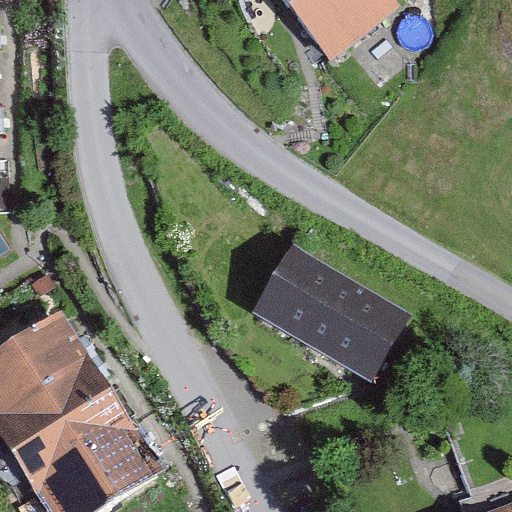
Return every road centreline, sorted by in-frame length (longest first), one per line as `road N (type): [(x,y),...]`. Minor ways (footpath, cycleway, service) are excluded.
road 1 (residential): [(89,0),(93,153),(112,226),(255,511)]
road 2 (track): [(511,310),(276,171),(160,63),(119,0)]
